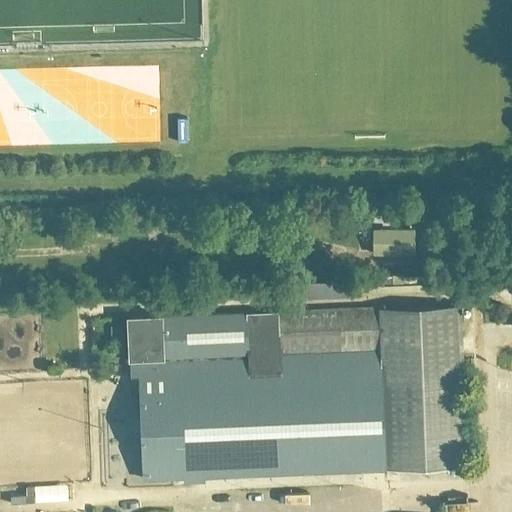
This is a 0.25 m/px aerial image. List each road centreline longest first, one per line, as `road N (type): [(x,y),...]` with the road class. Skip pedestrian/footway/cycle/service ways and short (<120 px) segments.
road 1 (unknown): [(201,511),(200,501),(236,497),(488,483)]
road 2 (unknown): [(200,501),(0,511)]
